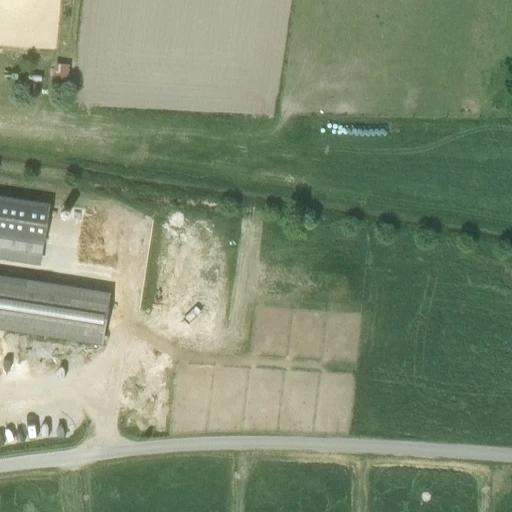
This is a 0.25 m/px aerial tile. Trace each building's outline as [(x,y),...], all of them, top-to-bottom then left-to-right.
[(504,67),(510,0),(481,0),(475,64),(504,67)] [(0,197),(0,237),(43,244),(49,205),(0,197)] [(43,244),(0,237),(0,253),(40,260),(43,244)] [(346,273),(294,272),(293,293),(345,295),(346,273)] [(0,278),(0,326),(101,342),(109,295),(0,278)]
